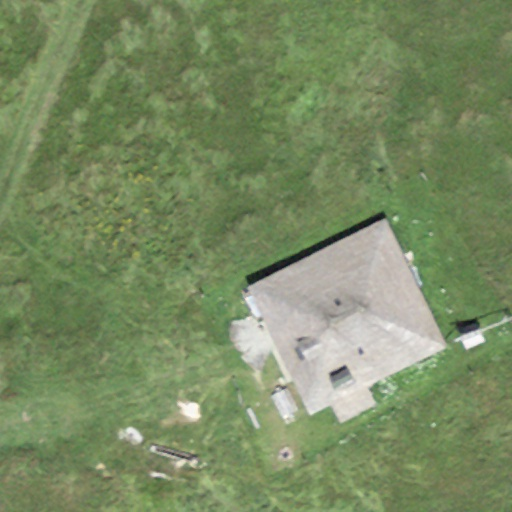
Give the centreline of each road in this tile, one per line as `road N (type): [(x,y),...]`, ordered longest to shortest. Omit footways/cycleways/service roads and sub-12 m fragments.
road 1 (track): [(0,207),(85,0)]
road 2 (track): [(202,370),(0,427)]
